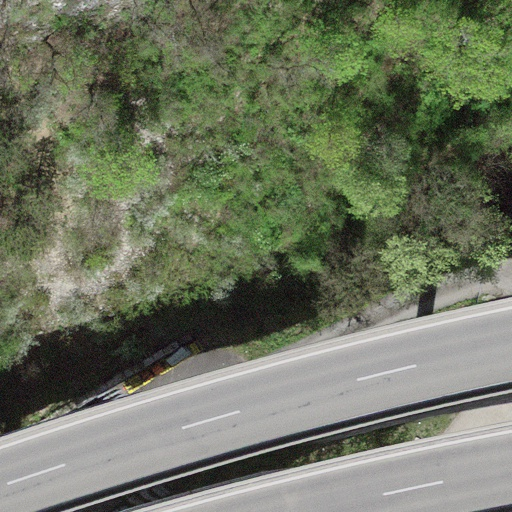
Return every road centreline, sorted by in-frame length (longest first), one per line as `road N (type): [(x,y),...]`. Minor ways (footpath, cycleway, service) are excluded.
road 1 (motorway): [(511,345),(206,421),(0,485)]
road 2 (motorway): [(306,511),(511,468)]
road 3 (track): [(511,370),(421,474),(364,511)]
